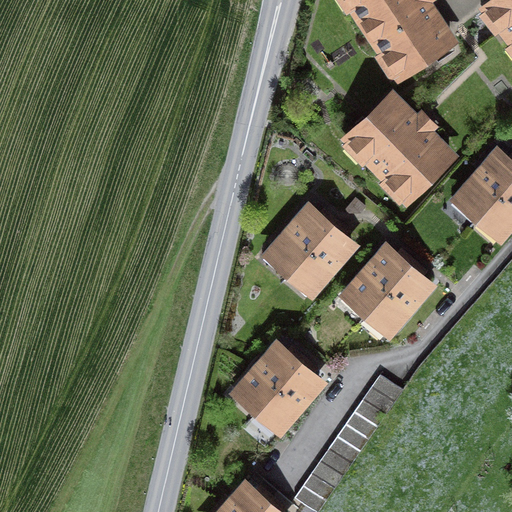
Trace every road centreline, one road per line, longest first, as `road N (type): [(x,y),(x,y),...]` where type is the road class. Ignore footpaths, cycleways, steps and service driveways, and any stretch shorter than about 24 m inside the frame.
road 1 (secondary): [(284,0),(158,511)]
road 2 (residential): [(284,474),(363,371),(420,352),(511,247)]
road 3 (unknown): [(449,0),(485,60),(431,114)]
